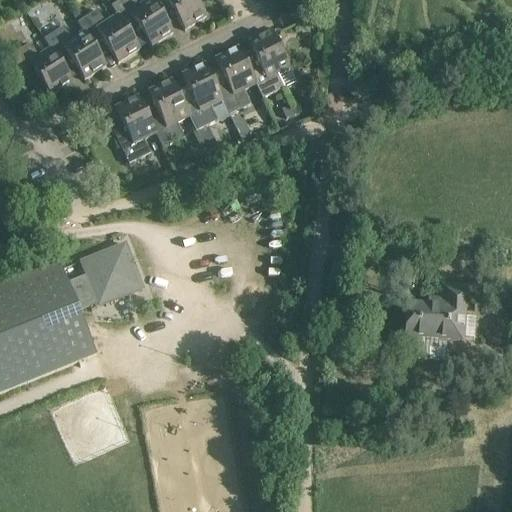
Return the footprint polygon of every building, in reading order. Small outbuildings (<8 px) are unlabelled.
[(150,3),(140,9),(134,0),(124,0),(110,9),(117,19),(137,50),(146,44),(150,51),(172,36),(159,17),(150,3)] [(192,0),(148,0),(150,3),(159,17),(169,11),(176,22),(184,34),(206,20),(192,0)] [(102,44),(117,67),(139,53),(137,50),(117,19),(106,26),(98,12),(83,21),(79,15),(73,19),(83,36),(92,50),(102,44)] [(83,36),(73,43),(64,29),(43,42),(50,53),(69,82),(79,76),(83,84),(105,70),(92,50),(83,36)] [(263,103),(279,95),(285,92),(277,77),(289,72),(271,36),(248,47),(251,55),(241,60),(255,88),(263,103)] [(50,53),(48,54),(40,59),(31,46),(11,59),(27,83),(35,77),(50,101),(72,86),(69,82),(50,53)] [(227,89),(217,94),(222,104),(229,118),(251,108),(244,93),(255,88),(241,60),(238,52),(214,64),(227,89)] [(183,110),(189,121),(196,134),(217,124),(210,110),(222,104),(217,94),(204,68),(181,80),(193,105),(183,110)] [(188,121),(183,110),(176,94),(171,85),(148,96),(160,121),(150,126),(155,137),(162,151),(184,140),(177,126),(188,121)] [(144,142),(155,137),(150,126),(137,101),(114,113),(126,138),(117,142),(128,168),(151,158),(144,142)] [(282,111),(286,121),(297,116),(292,106),(282,111)] [(206,155),(218,149),(213,140),(201,145),(206,155)] [(0,395),(96,357),(79,312),(97,305),(98,308),(142,291),(125,247),(81,265),(87,279),(68,286),(59,264),(0,287),(0,395)] [(446,345),(463,346),(465,318),(472,319),(474,288),(439,285),(438,299),(428,299),(427,306),(404,305),(402,342),(415,343),(414,361),(445,362),(446,345)]
